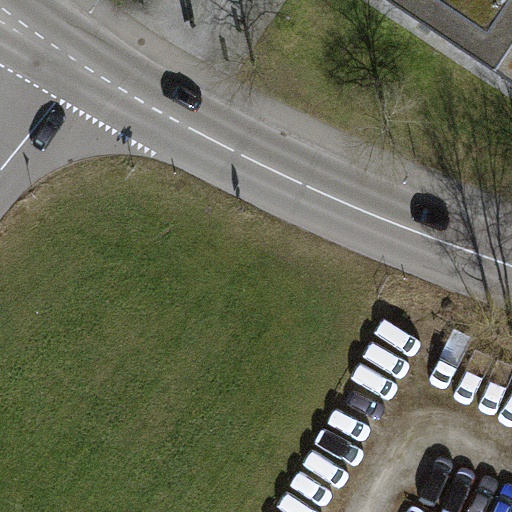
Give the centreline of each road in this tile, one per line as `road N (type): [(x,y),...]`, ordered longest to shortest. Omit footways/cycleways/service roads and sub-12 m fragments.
road 1 (tertiary): [(73,61),(338,201),(511,267)]
road 2 (residential): [(73,61),(0,170)]
